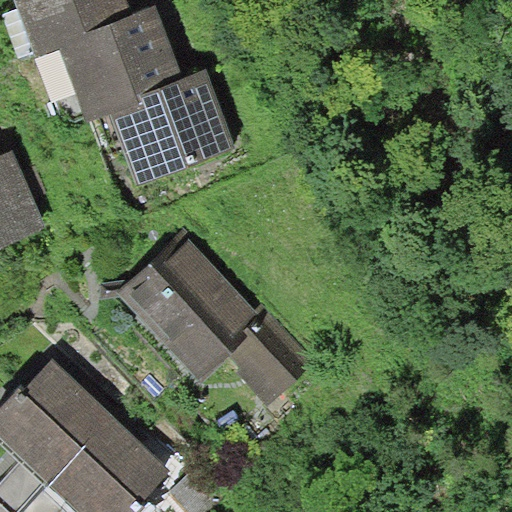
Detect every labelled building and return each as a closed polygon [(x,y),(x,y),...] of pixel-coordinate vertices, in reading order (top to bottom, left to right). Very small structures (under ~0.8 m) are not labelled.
[(127,0),(15,0),(36,56),(60,47),(89,37),(86,30),(132,13),(127,0)] [(155,4),(132,13),(86,30),(89,37),(60,47),(87,122),(110,114),(144,101),(141,93),(182,78),(155,4)] [(206,69),(182,78),(141,93),(144,101),(110,114),(135,185),(234,148),(206,69)] [(12,150),(0,154),(0,247),(46,227),(12,150)] [(189,231),(185,228),(118,290),(202,380),(228,355),(239,367),(235,371),(265,404),(312,361),(260,304),(255,309),(185,234),(189,231)] [(0,434),(23,458),(47,482),(113,417),(53,357),(0,409),(0,434)] [(137,511),(171,473),(113,417),(47,482),(70,503),(78,511),(137,511)] [(0,503),(9,511),(18,511),(47,482),(23,458),(0,482),(0,503)] [(209,511),(221,502),(193,469),(168,490),(186,511),(209,511)] [(61,511),(70,503),(47,482),(18,511),(61,511)]
